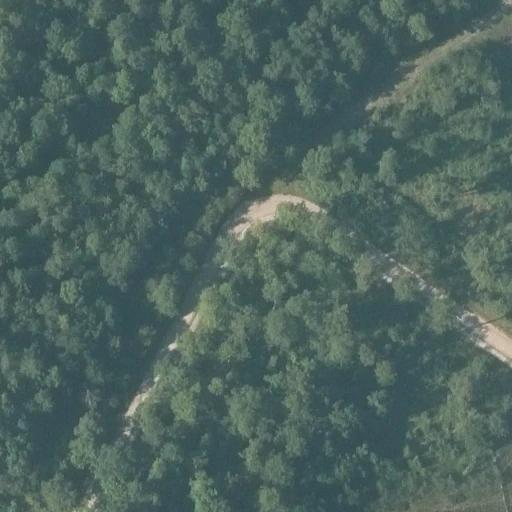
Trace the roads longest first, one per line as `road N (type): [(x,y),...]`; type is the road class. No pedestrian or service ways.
road 1 (track): [(73,511),(225,231),(250,208),(280,204),(314,213),(511,348)]
road 2 (track): [(263,204),(383,88),(503,0)]
